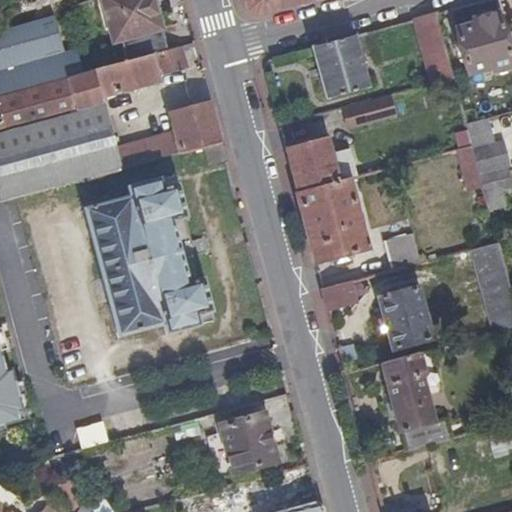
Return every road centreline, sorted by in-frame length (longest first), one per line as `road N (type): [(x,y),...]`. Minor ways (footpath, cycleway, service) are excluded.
road 1 (residential): [(350,511),(224,46)]
road 2 (residential): [(402,0),(224,46)]
